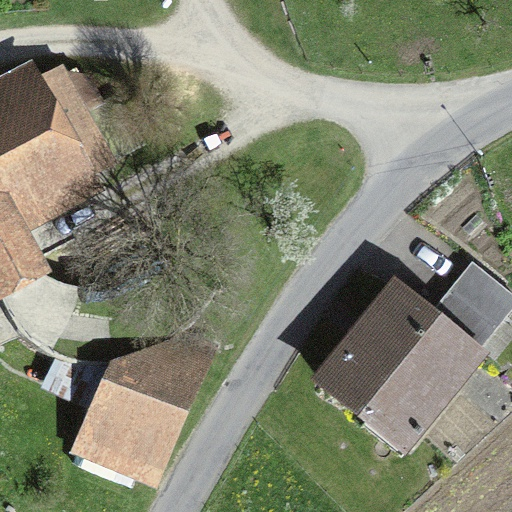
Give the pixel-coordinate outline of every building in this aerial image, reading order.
[(0,285),(40,264),(14,217),(127,155),(103,112),(82,124),(55,75),(0,105),(0,285)] [(511,299),(469,264),(428,315),(472,353),(511,302),(511,299)] [(398,446),(472,353),(428,315),(395,289),(319,382),(398,446)] [(161,342),(117,357),(109,373),(170,404),(182,410),(205,364),(161,342)] [(170,404),(109,373),(89,414),(149,444),(170,404)]
